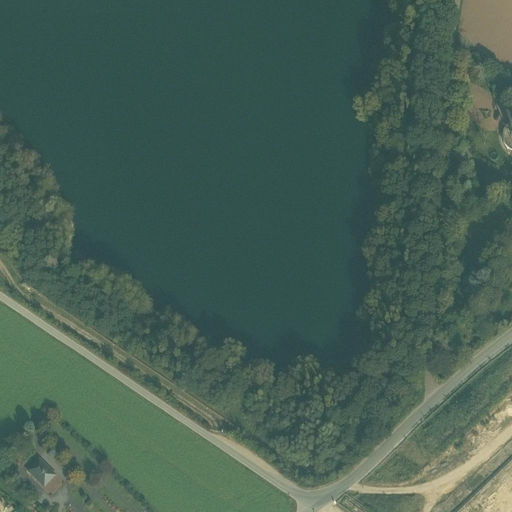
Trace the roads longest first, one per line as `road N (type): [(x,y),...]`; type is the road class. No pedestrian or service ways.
road 1 (unclassified): [(436,397),(426,388),(458,0)]
road 2 (unclassified): [(436,397),(311,511)]
